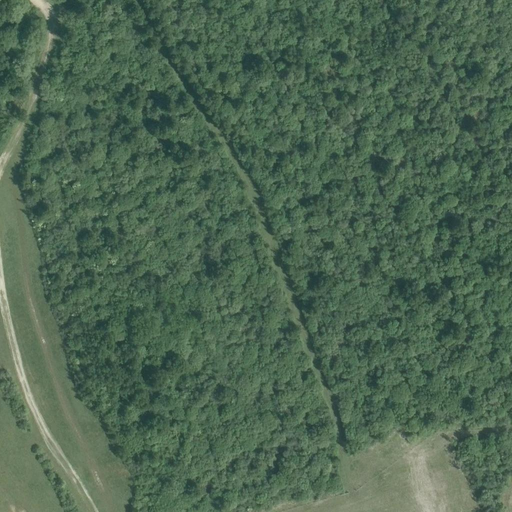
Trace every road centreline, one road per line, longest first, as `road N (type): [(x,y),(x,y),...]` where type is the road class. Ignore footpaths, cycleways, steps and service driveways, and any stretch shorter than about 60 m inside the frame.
road 1 (track): [(137,0),(240,167),(335,430),(348,511)]
road 2 (track): [(111,511),(18,316),(23,193),(0,170)]
